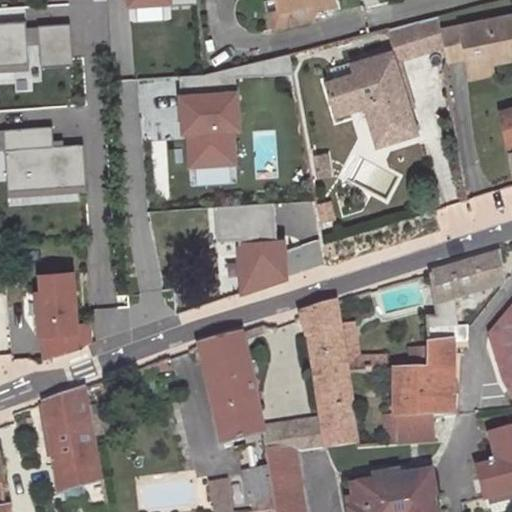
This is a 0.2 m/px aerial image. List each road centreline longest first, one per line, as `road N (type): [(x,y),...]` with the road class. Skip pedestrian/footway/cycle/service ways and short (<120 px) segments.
road 1 (residential): [(119,355),(511,229)]
road 2 (residential): [(119,355),(105,309),(84,7)]
road 3 (residential): [(0,398),(119,355)]
